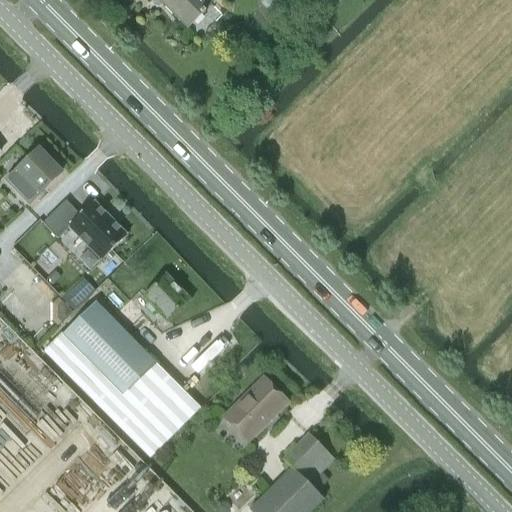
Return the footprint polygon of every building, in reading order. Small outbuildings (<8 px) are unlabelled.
[(160,0),(177,17),(182,12),(193,24),(212,5),(210,4),(212,0),(160,0)] [(285,12),(272,0),(264,0),(260,5),(276,21),(285,12)] [(30,206),(61,175),(38,151),(7,182),(30,206)] [(102,262),(127,237),(94,203),(80,217),(66,202),(43,225),(58,240),(69,229),(102,262)] [(51,284),(62,295),(75,283),(64,272),(51,284)] [(157,313),(167,323),(190,302),(166,277),(144,298),(151,305),(146,309),(153,317),(157,313)] [(82,279),(60,301),(73,314),(74,315),(97,294),(82,279)] [(149,460),(200,410),(95,304),(44,354),(104,414),(149,460)] [(224,420),(247,443),(287,404),(263,380),(224,420)] [(250,511),(312,511),(323,501),(309,486),(334,461),(308,436),(283,461),(292,470),(250,511)]
